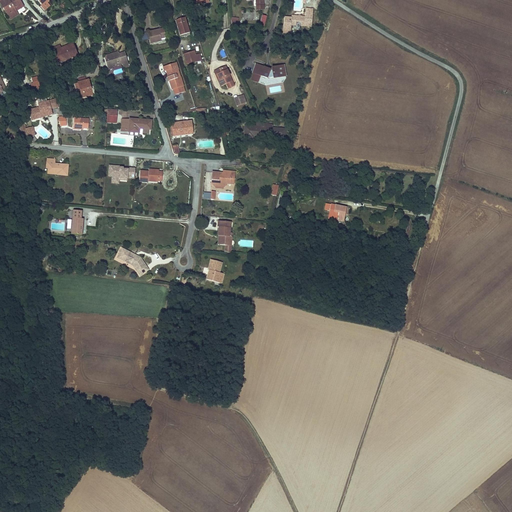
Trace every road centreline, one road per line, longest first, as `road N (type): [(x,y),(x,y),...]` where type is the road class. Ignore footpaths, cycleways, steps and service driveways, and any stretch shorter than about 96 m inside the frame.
road 1 (track): [(339,511),(432,213)]
road 2 (residential): [(333,0),(460,75),(432,213)]
road 3 (residential): [(123,0),(163,154)]
road 4 (track): [(234,405),(262,441),(296,511)]
